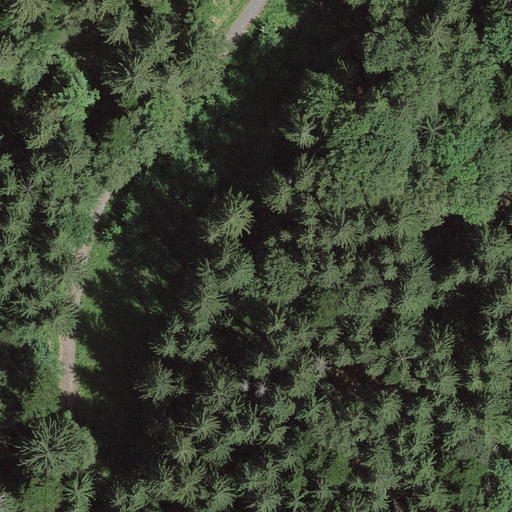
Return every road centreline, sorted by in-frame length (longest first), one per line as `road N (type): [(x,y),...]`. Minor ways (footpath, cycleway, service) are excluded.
road 1 (track): [(260,0),(144,130),(106,195),(88,253),(77,417),(111,511)]
road 2 (track): [(470,0),(491,198),(511,248)]
